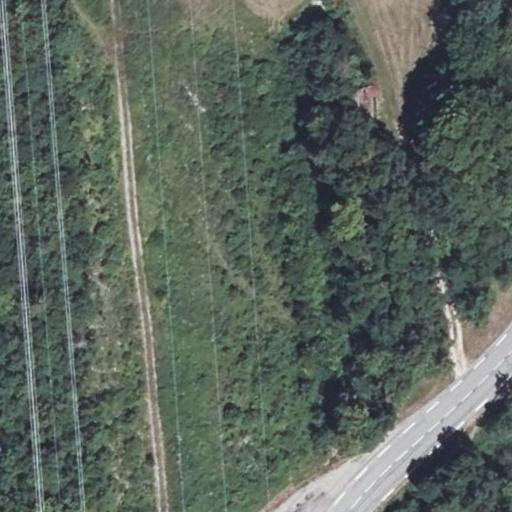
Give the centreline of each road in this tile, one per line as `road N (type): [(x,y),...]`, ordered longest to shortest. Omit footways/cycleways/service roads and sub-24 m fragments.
road 1 (track): [(122,0),(124,105),(150,306),(163,511)]
road 2 (secondary): [(341,511),(511,347)]
